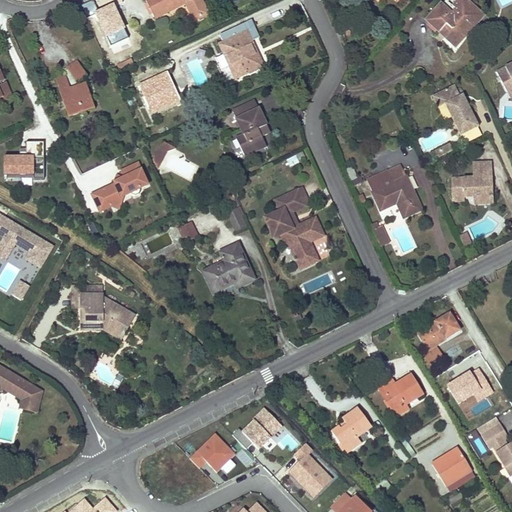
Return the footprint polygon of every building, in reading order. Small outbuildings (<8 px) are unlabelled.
[(200,0),(145,0),(154,19),(186,4),(194,21),(208,15),(200,0)] [(462,0),(459,0),(452,8),(445,1),(427,21),(454,46),(481,16),(462,0)] [(95,14),(89,1),(80,5),(86,17),(95,14)] [(115,3),(96,11),(111,46),(131,38),(115,3)] [(262,67),(247,33),(220,45),(235,79),(262,67)] [(87,77),(82,70),(77,63),(68,69),(78,83),(87,77)] [(511,66),(498,74),(507,94),(511,91),(511,66)] [(180,102),(168,73),(139,86),(152,115),(180,102)] [(85,113),(90,112),(94,110),(86,84),(70,89),(66,77),(55,80),(68,119),(79,115),(82,120),(88,116),(85,113)] [(13,98),(6,84),(0,87),(0,91),(5,102),(13,98)] [(455,87),(432,98),(438,109),(445,106),(460,137),(479,129),(467,104),(463,105),(460,98),(455,87)] [(267,147),(262,137),(270,133),(259,110),(237,120),(245,137),(237,141),(245,158),(267,147)] [(169,156),(172,159),(177,153),(166,142),(149,160),(158,168),(169,156)] [(44,180),(44,158),(36,158),(36,143),(26,143),(26,150),(20,150),(20,158),(4,158),(4,176),(34,176),(33,180),(44,180)] [(44,158),(44,143),(36,143),(36,158),(44,158)] [(432,156),(434,161),(452,152),(450,147),(432,156)] [(124,197),(131,194),(132,195),(136,197),(139,195),(140,191),(140,190),(148,186),(138,164),(122,172),(125,178),(124,179),(114,183),(115,185),(92,196),(100,213),(111,207),(110,204),(124,197)] [(491,164),(472,165),(473,178),(451,178),(452,197),(463,197),(474,197),(474,202),(482,202),(482,197),(489,197),(489,198),(492,198),(491,164)] [(403,219),(421,211),(400,167),(367,182),(381,212),(396,204),(403,219)] [(357,179),(354,174),(352,170),(346,173),(350,182),(357,179)] [(302,189),(275,201),(280,212),(265,218),(274,238),(282,234),(285,242),(289,245),(300,270),(318,262),(310,243),(324,237),(316,219),(298,227),(294,225),(290,217),(292,213),(309,205),(302,189)] [(119,210),(124,197),(110,204),(111,207),(119,210)] [(483,206),(492,205),(492,198),(489,198),(489,197),(482,197),(482,202),(474,202),(474,206),(483,206)] [(241,217),(242,216),(244,215),(240,208),(228,214),(237,231),(246,227),(241,217)] [(52,248),(0,217),(0,236),(3,239),(6,240),(4,244),(1,242),(0,244),(0,259),(4,262),(14,245),(28,254),(25,260),(39,269),(52,248)] [(186,226),(190,234),(188,235),(191,241),(199,237),(192,223),(186,226)] [(186,226),(179,229),(183,238),(188,235),(190,234),(186,226)] [(382,229),(373,233),(381,249),(389,245),(382,229)] [(459,237),(462,243),(469,240),(466,234),(459,237)] [(462,243),(464,248),(471,245),(469,240),(462,243)] [(254,281),(238,246),(221,254),(226,263),(205,272),(214,293),(235,283),(238,288),(254,281)] [(12,295),(22,301),(30,287),(20,282),(12,295)] [(80,310),(80,311),(85,311),(85,330),(103,330),(112,335),(116,327),(125,332),(135,316),(103,298),(103,287),(87,287),(87,295),(80,295),(80,310)] [(427,356),(425,357),(423,359),(427,366),(428,366),(429,368),(432,366),(433,368),(445,361),(435,345),(460,330),(452,316),(445,320),(443,318),(435,322),(436,323),(419,334),(429,351),(425,354),(427,356)] [(112,335),(121,340),(125,332),(116,327),(112,335)] [(79,359),(74,364),(83,373),(88,367),(79,359)] [(470,372),(446,387),(458,406),(474,396),(478,402),(493,393),(479,370),(472,374),(470,372)] [(37,412),(39,402),(42,392),(6,371),(4,375),(0,373),(0,382),(25,398),(23,409),(37,412)] [(410,376),(401,382),(391,388),(388,383),(378,389),(393,412),(422,394),(410,376)] [(21,401),(19,409),(23,409),(25,398),(0,382),(0,390),(1,389),(21,401)] [(232,436),(246,449),(252,443),(259,450),(282,427),(264,408),(253,419),(254,421),(242,432),(239,429),(232,436)] [(355,438),(362,433),(369,427),(355,409),(341,420),(343,423),(330,434),(346,454),(359,444),(355,438)] [(499,423),(480,434),(488,448),(491,446),(502,439),(507,436),(499,423)] [(235,454),(214,434),(189,459),(199,469),(206,462),(216,473),(235,454)] [(480,438),(473,441),(478,455),(485,452),(480,438)] [(491,446),(495,452),(507,445),(502,439),(491,446)] [(395,450),(405,461),(415,453),(405,441),(395,450)] [(511,442),(507,445),(495,452),(504,467),(508,464),(511,469),(511,442)] [(311,450),(304,443),(294,454),(300,460),(288,471),(295,478),(298,475),(309,486),(306,489),(313,497),(331,479),(324,471),(322,474),(311,463),(313,460),(307,454),(311,450)] [(457,447),(433,461),(448,485),(471,471),(457,447)] [(241,451),(236,458),(247,465),(252,458),(241,451)] [(324,471),(313,460),(311,463),(322,474),(324,471)] [(221,469),(226,475),(237,467),(232,461),(221,469)] [(309,486),(298,475),(295,478),(306,489),(309,486)] [(371,511),(357,497),(340,511),(371,511)] [(64,511),(113,511),(115,510),(105,499),(93,509),(85,500),(70,511),(64,511)] [(266,511),(256,502),(247,511),(246,511),(244,509),(240,511),(266,511)]
